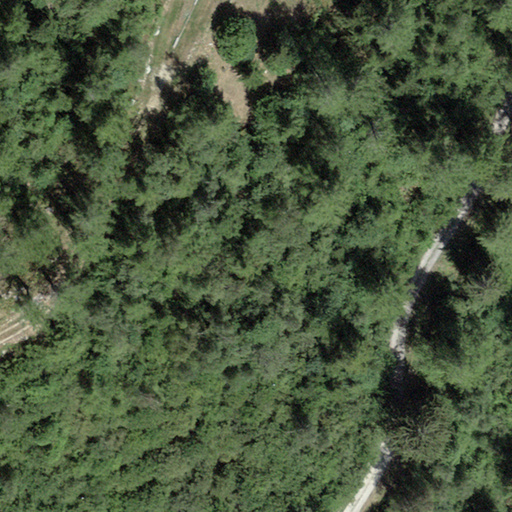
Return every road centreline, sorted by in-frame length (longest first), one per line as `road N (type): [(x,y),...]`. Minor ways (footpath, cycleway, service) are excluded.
road 1 (track): [(511,99),(486,165),(408,301),(396,344),(395,434),(352,511)]
road 2 (track): [(0,332),(41,310),(78,247),(162,70),(177,0)]
